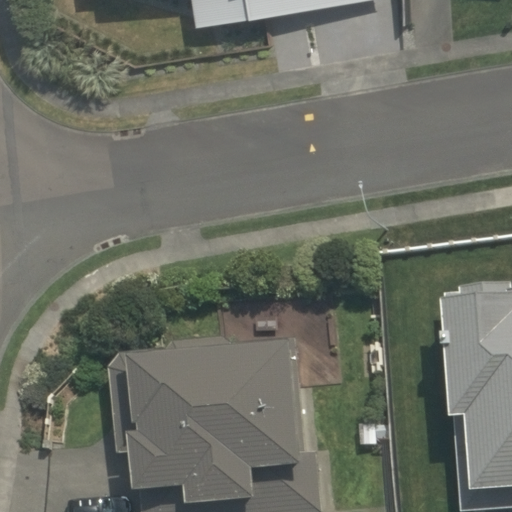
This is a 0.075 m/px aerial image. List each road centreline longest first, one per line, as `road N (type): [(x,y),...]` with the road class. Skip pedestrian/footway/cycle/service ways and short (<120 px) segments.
road 1 (residential): [(18,191),(511,124)]
road 2 (residential): [(18,191),(0,384)]
road 3 (residential): [(0,55),(18,191)]
